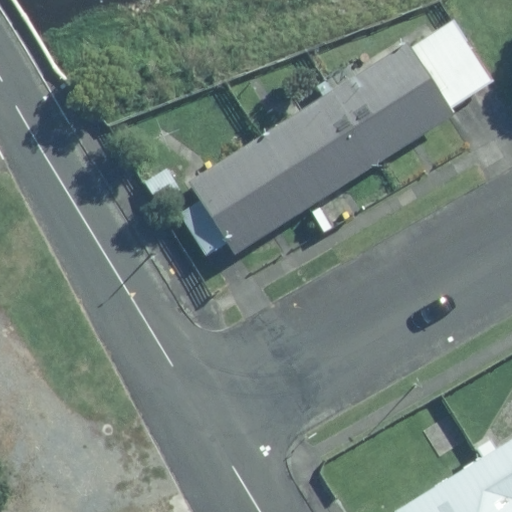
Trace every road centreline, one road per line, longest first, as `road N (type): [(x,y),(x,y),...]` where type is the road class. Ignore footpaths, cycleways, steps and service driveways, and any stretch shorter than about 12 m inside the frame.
road 1 (residential): [(0,63),(205,420)]
road 2 (residential): [(205,420),(511,240)]
